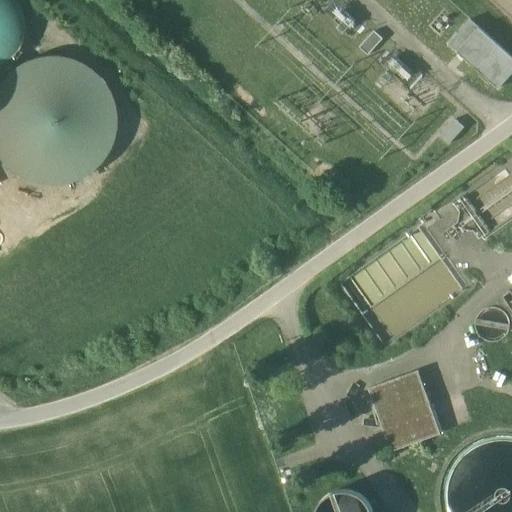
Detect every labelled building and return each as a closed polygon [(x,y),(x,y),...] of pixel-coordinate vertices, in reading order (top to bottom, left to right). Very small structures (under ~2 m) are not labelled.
[(0,0),(0,67),(7,64),(19,53),(24,41),(26,28),(22,15),(16,5),(9,0),(0,0)] [(449,8),(431,27),(440,35),(458,16),(449,8)] [(511,56),(471,19),(449,43),(499,88),(511,73),(511,56)] [(375,31),(360,47),(369,55),(384,38),(375,31)] [(0,84),(0,164),(2,168),(17,181),(39,190),(62,192),(80,187),(101,174),(113,159),(121,139),(122,120),(119,104),(111,87),(98,72),(84,63),(66,58),(47,57),(32,60),(19,67),(5,78),(0,84)] [(456,119),(440,136),(449,144),(465,127),(456,119)] [(421,373),(373,390),(398,458),(445,441),(421,373)] [(453,404),(441,408),(450,431),(462,426),(453,404)]
